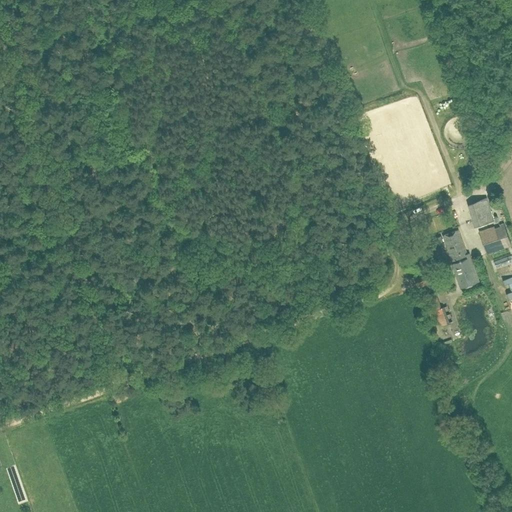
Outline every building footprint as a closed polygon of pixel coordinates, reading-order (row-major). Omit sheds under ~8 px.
[(484,206),(490,220),(495,218),(490,204),(484,206)] [(467,207),(462,209),(466,221),(471,219),(467,207)] [(511,246),(509,237),(504,222),(500,224),(500,226),(495,227),(494,225),(478,230),(487,255),(511,246)] [(462,242),(457,230),(443,235),(447,247),(453,264),(452,264),(461,288),(479,281),(474,268),(472,269),(466,254),(467,254),(462,242)] [(511,268),(511,254),(496,259),(498,265),(509,263),(511,269),(511,268)] [(421,288),(434,286),(431,271),(418,274),(421,288)] [(511,276),(502,280),(503,285),(508,284),(511,292),(511,296),(511,276)] [(428,296),(436,314),(440,326),(449,323),(444,307),(441,308),(436,293),(428,296)]
